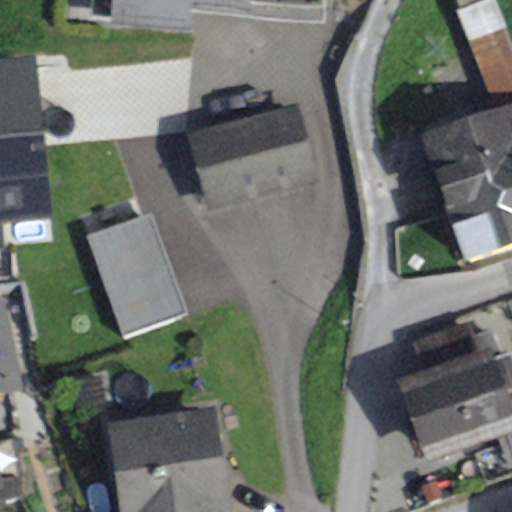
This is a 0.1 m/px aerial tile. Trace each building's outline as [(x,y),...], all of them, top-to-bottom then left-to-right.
[(107,7),(107,0),(92,0),(90,21),(181,28),(182,14),(107,7)] [(199,0),(242,4),(242,0),(107,0),(107,7),(182,14),(183,0),(199,0)] [(242,0),(242,4),(325,11),(325,0),(242,0)] [(511,50),(496,7),(467,18),(504,119),(429,147),(446,193),(511,168),(511,50)] [(197,144),(214,205),(309,180),(292,118),(197,144)] [(511,168),(446,193),(472,262),(507,249),(511,247),(511,168)] [(434,386),(481,370),(468,331),(420,348),(434,386)] [(0,393),(12,391),(0,336),(0,393)] [(413,394),(435,455),(502,431),(511,427),(511,369),(509,360),(481,370),(434,386),(413,394)] [(220,511),(208,422),(118,435),(129,511),(220,511)] [(511,459),(511,427),(502,431),(511,459)] [(0,485),(17,483),(10,446),(0,447),(0,485)] [(0,485),(0,509),(21,505),(17,483),(0,485)]
